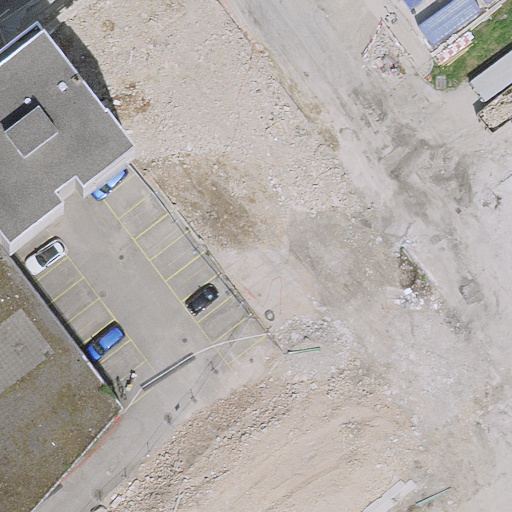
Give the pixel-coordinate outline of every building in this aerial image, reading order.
[(214,141),(297,75),(237,0),(120,0),(69,41),(142,133),(182,101),(214,141)] [(511,0),(388,0),(427,54),(505,0),(507,0),(511,7),(511,0)] [(165,161),(142,133),(69,41),(0,96),(0,222),(16,243),(34,266),(165,161)] [(362,156),(297,75),(214,141),(163,182),(293,345),(338,308),(273,227),(362,156)] [(0,255),(16,243),(0,222),(0,255)] [(0,511),(46,511),(141,401),(34,266),(16,243),(0,255),(0,511)] [(511,392),(511,359),(465,300),(398,352),(420,379),(356,430),(398,483),(511,392)] [(309,511),(360,511),(398,483),(356,430),(302,362),(234,416),(309,511)]
